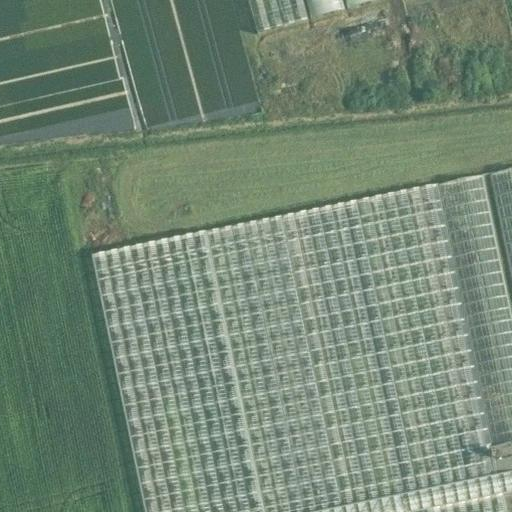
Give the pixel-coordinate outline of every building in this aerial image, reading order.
[(246,0),(256,34),(307,20),(300,0),(246,0)] [(511,171),(489,176),(511,288),(511,171)] [(511,475),(511,320),(482,178),(437,187),(497,479),(511,475)] [(437,187),(205,235),(262,511),(336,511),(437,491),(497,479),(437,187)] [(262,511),(205,235),(90,259),(142,511),(262,511)] [(336,511),(436,511),(501,498),(511,496),(511,475),(497,479),(437,491),(336,511)] [(511,511),(511,496),(501,498),(503,511),(511,511)] [(503,511),(501,498),(436,511),(503,511)]
